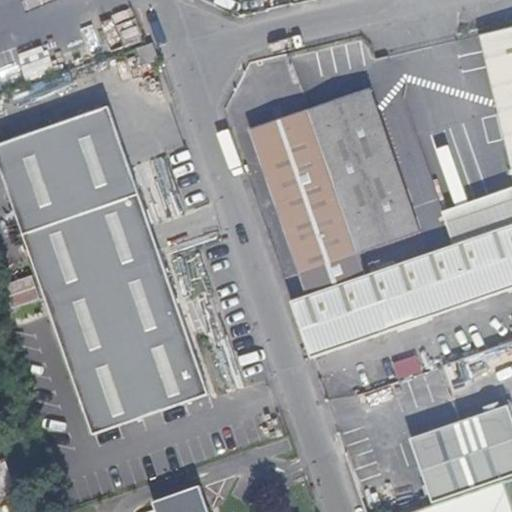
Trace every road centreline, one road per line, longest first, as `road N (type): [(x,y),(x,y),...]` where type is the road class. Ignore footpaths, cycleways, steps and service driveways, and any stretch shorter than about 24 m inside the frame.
road 1 (residential): [(341,511),(182,60)]
road 2 (unknown): [(291,369),(128,440),(91,447),(72,434),(27,323)]
road 3 (residential): [(182,60),(416,0)]
road 4 (unknown): [(119,511),(150,483),(232,457),(321,455)]
